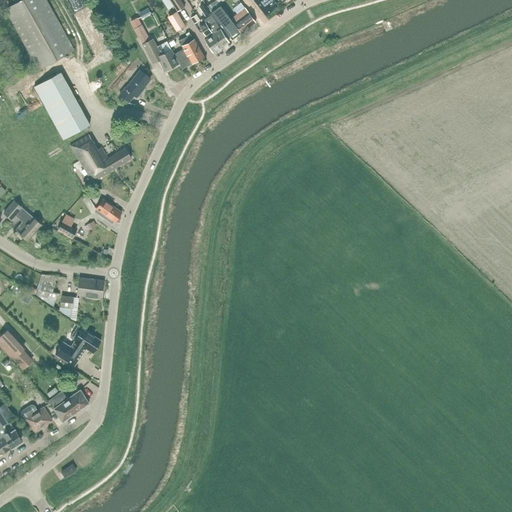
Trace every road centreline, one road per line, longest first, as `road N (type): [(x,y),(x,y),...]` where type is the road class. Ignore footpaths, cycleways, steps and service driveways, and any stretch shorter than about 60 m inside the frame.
road 1 (unclassified): [(115,274),(132,208),(190,88),(312,0)]
road 2 (unclassified): [(102,404),(115,274)]
road 3 (unclassified): [(102,404),(0,471)]
road 4 (unclassified): [(115,274),(36,264),(0,243)]
